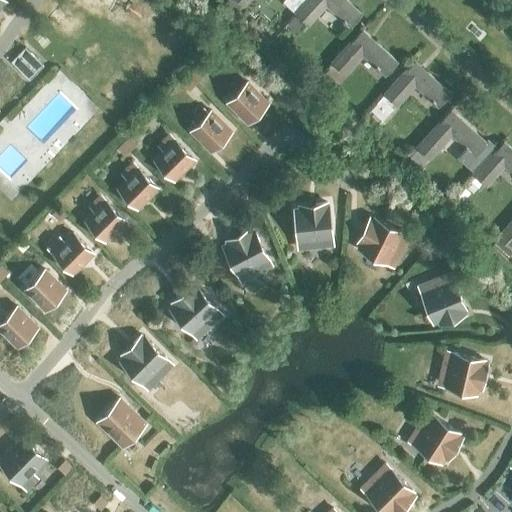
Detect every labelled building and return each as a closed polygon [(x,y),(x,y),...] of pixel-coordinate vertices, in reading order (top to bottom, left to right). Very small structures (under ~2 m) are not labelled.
[(296,12),(306,0),(239,0),(244,4),(247,0),(283,0),(283,1),(296,12)] [(306,0),(296,12),(307,23),(326,2),(350,24),(361,12),(347,0),(306,0)] [(387,74),(397,62),(361,29),(331,62),(344,73),(363,52),(387,74)] [(11,61),(29,78),(43,64),(25,46),(11,61)] [(439,105),(450,93),(414,60),(381,97),(385,101),(389,96),(397,103),(415,83),(439,105)] [(189,76),(196,83),(203,76),(196,69),(189,76)] [(189,90),(196,83),(189,76),(182,83),(189,90)] [(227,101),(247,121),(267,101),(247,81),(227,101)] [(488,139),(486,141),(450,109),(417,146),(429,157),(451,133),(467,147),(459,156),(473,168),(495,145),(488,139)] [(191,130),(211,150),(231,130),(211,110),(191,130)] [(124,141),(131,148),(138,141),(131,134),(124,141)] [(154,158),(174,178),(194,158),(174,138),(154,158)] [(124,155),(131,148),(124,141),(117,148),(124,155)] [(511,170),(511,148),(503,141),(474,173),(486,184),(504,163),(511,170)] [(117,186),(137,206),(157,186),(137,166),(117,186)] [(85,219),(105,239),(125,219),(105,199),(85,219)] [(328,204),(327,205),(326,201),(315,203),(315,206),(294,208),(297,240),(310,239),(310,246),(332,244),(328,204)] [(52,213),(59,220),(66,213),(59,206),(52,213)] [(373,216),(373,218),(370,216),(365,226),(367,228),(358,247),(387,261),(392,250),(399,254),(409,234),(373,216)] [(511,219),(498,235),(510,246),(511,243),(511,219)] [(253,229),(252,229),(250,227),(240,232),(242,234),(223,245),(238,273),(249,268),(252,274),(271,264),(253,229)] [(53,252),(73,272),(93,252),(72,232),(53,252)] [(0,264),(0,276),(1,278),(8,271),(1,264),(0,264)] [(25,289),(45,308),(65,288),(45,268),(25,289)] [(453,313),(454,316),(465,311),(464,308),(465,308),(450,271),(430,279),(432,286),(421,291),(433,321),(453,313)] [(195,284),(194,285),(192,283),(184,290),(186,293),(170,307),(192,331),(201,323),(206,328),(222,313),(195,284)] [(0,322),(0,328),(17,346),(37,325),(17,305),(0,322)] [(144,335),(143,336),(141,334),(133,342),(135,344),(120,359),(143,382),(151,373),(157,378),(172,363),(144,335)] [(481,371),(484,372),(487,361),(484,360),(484,359),(445,350),(440,371),(447,372),(445,384),(476,392),(481,371)] [(97,420),(122,445),(145,421),(119,397),(97,420)] [(453,442),(455,444),(462,434),(459,433),(460,432),(426,410),(414,429),(421,433),(414,443),(441,460),(453,442)] [(0,457),(0,461),(21,482),(46,458),(23,435),(0,457)] [(57,466),(64,472),(71,465),(64,459),(57,466)] [(390,511),(403,499),(406,501),(414,493),(412,491),(412,490),(385,462),(369,477),(374,483),(366,491),(386,511),(390,511)] [(93,501),(100,508),(107,501),(100,494),(93,501)]
